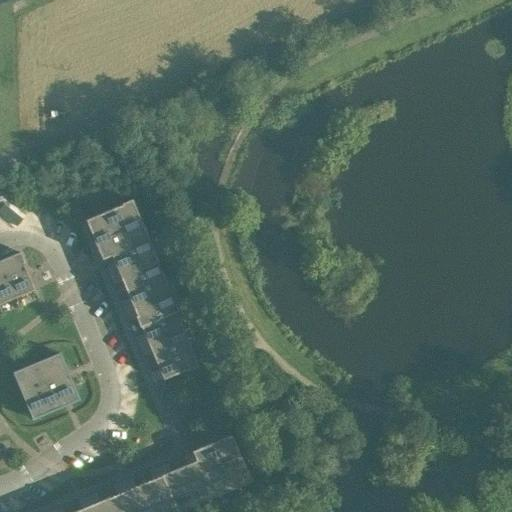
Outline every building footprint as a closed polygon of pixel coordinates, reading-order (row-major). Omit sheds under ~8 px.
[(132,200),(85,220),(102,259),(111,255),(148,240),(132,200)] [(148,240),(111,255),(118,273),(156,257),(148,240)] [(19,252),(1,260),(16,297),(34,289),(19,252)] [(156,257),(118,273),(126,291),(163,275),(156,257)] [(1,260),(0,259),(0,303),(16,297),(1,260)] [(163,275),(126,291),(133,308),(171,293),(163,275)] [(171,293),(133,308),(140,326),(176,311),(178,310),(171,293)] [(176,311),(140,326),(148,344),(183,329),(176,311)] [(183,329),(148,344),(155,362),(191,347),(183,329)] [(191,347),(155,362),(163,379),(198,365),(191,347)] [(59,352),(12,372),(32,419),(79,399),(59,352)] [(192,451),(195,460),(211,498),(251,481),(231,435),(192,451)] [(195,460),(178,468),(193,505),(211,498),(195,460)] [(178,468),(160,476),(175,511),(176,511),(193,505),(178,468)] [(175,511),(160,476),(142,483),(154,511),(175,511)] [(154,511),(142,483),(124,491),(133,511),(154,511)] [(133,511),(124,491),(107,498),(112,511),(133,511)] [(112,511),(107,498),(89,506),(91,511),(112,511)]
